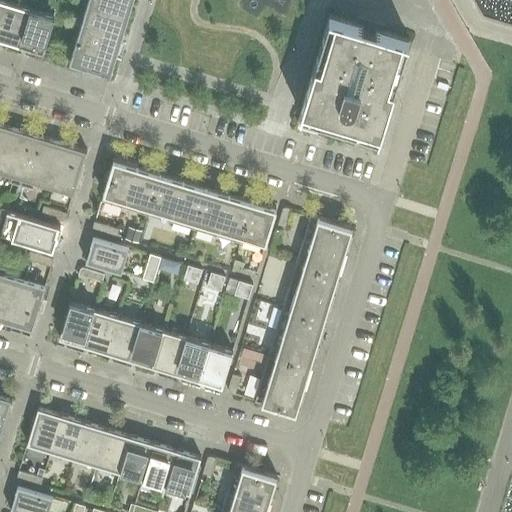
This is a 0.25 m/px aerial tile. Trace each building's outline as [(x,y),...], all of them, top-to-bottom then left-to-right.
[(88,0),(70,61),(110,73),(132,0),(88,0)] [(0,25),(0,39),(19,45),(30,9),(7,2),(0,25)] [(54,16),(30,9),(19,45),(43,53),(54,16)] [(297,120),(377,145),(409,39),(329,14),(297,120)] [(35,182),(78,195),(85,171),(80,170),(86,150),(0,123),(0,170),(11,174),(9,181),(33,188),(35,182)] [(266,242),(276,207),(113,158),(101,200),(241,242),(243,235),(266,242)] [(31,188),(24,186),(20,198),(28,200),(31,188)] [(67,214),(44,206),(41,214),(64,220),(66,219),(67,214)] [(278,224),(286,227),(291,209),(287,207),(286,207),(285,207),(284,207),(283,208),(282,209),(282,210),(278,224)] [(52,251),(60,226),(8,210),(0,235),(52,251)] [(311,214),(301,246),(342,259),(352,227),(311,214)] [(119,229),(95,221),(93,226),(93,229),(94,230),(96,231),(116,237),(119,229)] [(127,238),(139,242),(142,231),(130,228),(127,238)] [(121,272),(128,247),(93,236),(86,261),(121,272)] [(301,246),(263,370),(305,383),(342,259),(301,246)] [(51,258),(30,252),(28,260),(51,267),(53,261),(51,258)] [(161,257),(150,254),(146,266),(157,270),(161,257)] [(0,319),(32,329),(38,309),(43,311),(50,287),(7,274),(9,268),(0,264),(0,319)] [(190,282),(195,268),(188,265),(183,279),(190,282)] [(157,270),(146,266),(142,279),(153,282),(157,270)] [(105,275),(83,268),(80,269),(79,275),(102,282),(105,275)] [(202,270),(195,268),(190,282),(198,284),(202,270)] [(225,277),(211,272),(207,287),(221,291),(225,277)] [(242,297),(246,283),(239,281),(234,294),(242,297)] [(246,283),(242,297),(249,299),(253,286),(246,283)] [(59,337),(83,344),(94,308),(70,301),(59,337)] [(117,315),(94,308),(83,344),(106,351),(117,315)] [(140,322),(117,315),(106,351),(129,358),(140,322)] [(163,329),(140,322),(129,358),(152,365),(163,329)] [(152,365),(175,372),(186,336),(163,329),(152,365)] [(186,336),(175,372),(198,379),(209,343),(186,336)] [(233,350),(209,343),(198,379),(222,387),(233,350)] [(254,400),(296,413),(305,383),(263,370),(254,400)] [(230,393),(235,394),(241,376),(233,373),(228,388),(228,389),(228,390),(228,391),(229,392),(230,393)] [(0,434),(0,435),(7,412),(11,399),(0,395),(0,434)] [(38,407),(27,443),(51,450),(62,414),(38,407)] [(62,414),(51,450),(74,457),(85,421),(62,414)] [(85,421),(74,457),(97,464),(108,428),(85,421)] [(108,428),(97,464),(120,471),(131,435),(108,428)] [(120,471),(143,478),(154,442),(131,435),(120,471)] [(143,478),(166,485),(177,449),(154,442),(143,478)] [(177,449),(166,485),(190,492),(201,456),(177,449)] [(210,475),(216,457),(211,456),(210,456),(209,456),(208,456),(208,457),(207,457),(207,458),(202,473),(210,475)] [(225,497),(266,509),(277,476),(235,463),(225,497)] [(31,474),(19,470),(17,476),(17,477),(18,479),(19,480),(28,482),(31,474)] [(43,478),(31,474),(28,482),(40,486),(43,478)] [(16,511),(47,511),(53,496),(18,485),(10,510),(16,511)] [(265,511),(266,509),(225,497),(220,511),(265,511)] [(84,511),(86,506),(75,503),(72,511),(75,511),(84,511)]
